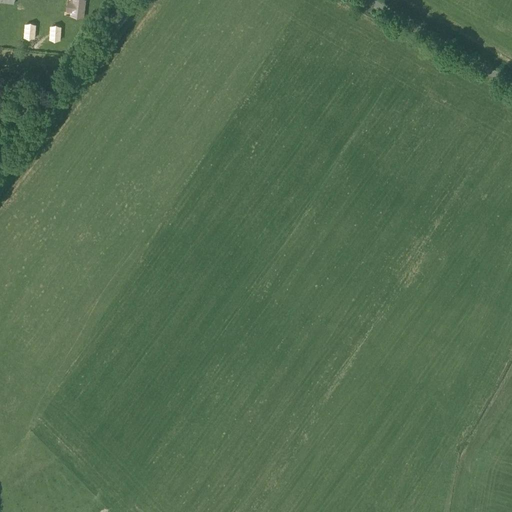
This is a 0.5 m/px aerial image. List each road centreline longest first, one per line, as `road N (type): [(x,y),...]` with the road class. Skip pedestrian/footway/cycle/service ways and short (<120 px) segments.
road 1 (unclassified): [(0,178),(135,0)]
road 2 (unclassified): [(511,86),(364,0)]
